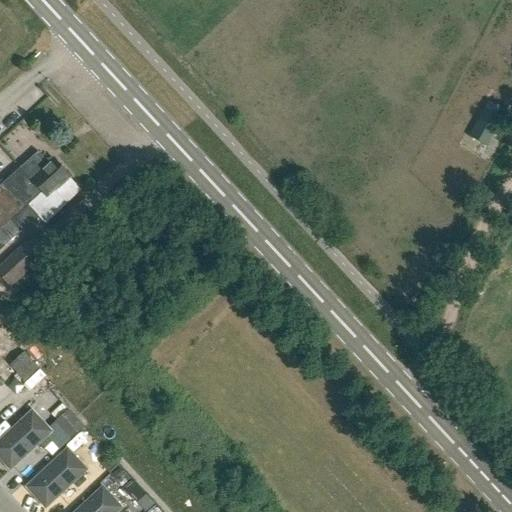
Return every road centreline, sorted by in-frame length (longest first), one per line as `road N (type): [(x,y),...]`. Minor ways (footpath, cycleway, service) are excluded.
road 1 (secondary): [(511,509),(44,0)]
road 2 (track): [(511,192),(402,391)]
